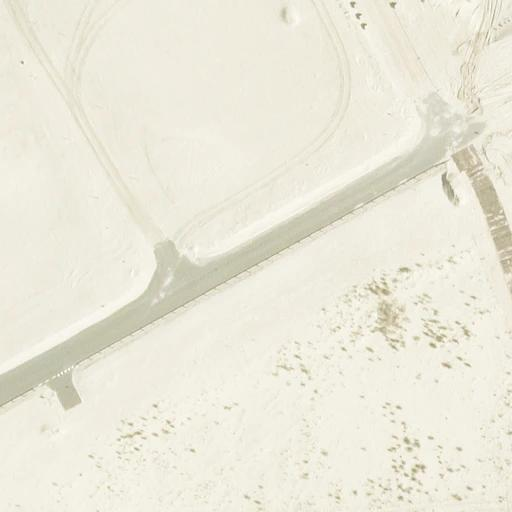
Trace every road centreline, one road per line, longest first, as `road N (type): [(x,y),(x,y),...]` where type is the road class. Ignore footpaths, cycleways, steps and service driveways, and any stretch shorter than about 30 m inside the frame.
road 1 (residential): [(32,0),(174,293)]
road 2 (tertiary): [(174,293),(440,147)]
road 3 (tertiary): [(0,390),(174,293)]
road 4 (residential): [(369,0),(440,147)]
road 5 (residential): [(440,147),(511,290)]
